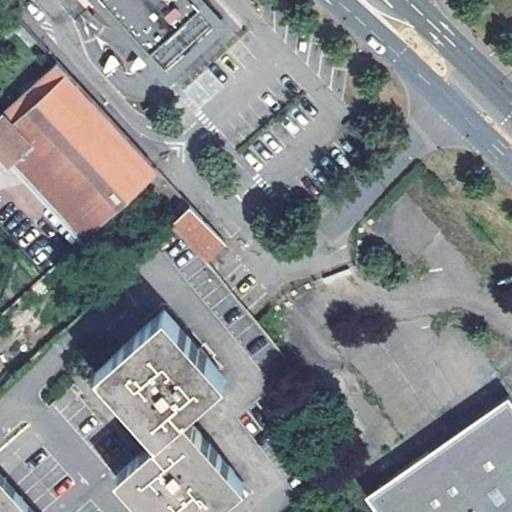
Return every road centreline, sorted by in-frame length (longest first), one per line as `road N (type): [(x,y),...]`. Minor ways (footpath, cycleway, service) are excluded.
road 1 (secondary): [(336,0),(511,163)]
road 2 (secondary): [(511,101),(406,0)]
